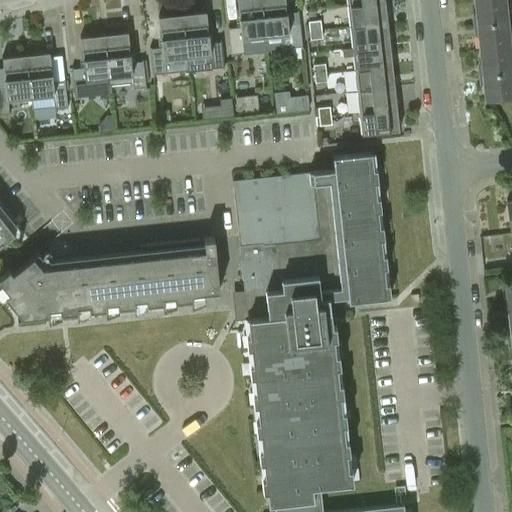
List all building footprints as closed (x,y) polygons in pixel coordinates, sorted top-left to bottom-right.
[(242,39),(265,36),(261,0),(237,0),(240,26),(228,27),(231,56),(244,55),(242,39)] [(285,0),(261,0),(265,36),(288,34),(289,50),(302,48),(299,20),(288,21),(285,0)] [(476,0),(474,0),(477,25),(509,22),(506,0),(476,0)] [(347,5),(350,27),(388,23),(385,1),(347,5)] [(182,14),(187,57),(209,54),(211,70),(224,69),(221,40),(209,41),(206,12),(182,14)] [(164,59),(187,57),(182,14),(158,17),(162,46),(150,48),(153,76),(166,75),(164,59)] [(308,22),(309,31),(321,30),(320,21),(308,22)] [(477,25),(479,50),(511,47),(509,22),(477,25)] [(350,27),(352,48),(390,44),(388,23),(350,27)] [(321,30),(309,31),(310,40),(322,39),(321,30)] [(104,34),(109,85),(132,83),(133,90),(146,89),(143,60),(131,61),(128,32),(104,34)] [(109,85),(104,34),(80,37),(83,67),(71,68),(74,97),(88,95),(86,79),(108,77),(109,85)] [(352,48),(352,49),(343,50),(344,57),(353,56),(354,70),(392,66),(390,44),(352,48)] [(479,50),(482,75),(511,72),(511,47),(479,50)] [(26,55),(30,97),(31,109),(54,106),(54,110),(67,109),(64,80),(53,82),(49,52),(26,55)] [(8,100),(30,97),(26,55),(2,57),(3,70),(0,70),(0,116),(9,115),(8,100)] [(313,66),(314,74),(326,73),(325,64),(313,66)] [(392,66),(354,70),(357,91),(395,87),(392,66)] [(511,98),(511,72),(482,75),(485,101),(511,98)] [(326,73),(314,74),(315,84),(327,82),(326,73)] [(357,91),(359,113),(397,109),(395,87),(357,91)] [(289,90),(275,92),(277,112),(291,111),(290,96),(289,90)] [(237,113),(259,111),(257,95),(235,98),(237,113)] [(203,107),(196,108),(197,118),(204,117),(203,107)] [(317,109),(318,117),(330,116),(330,107),(317,109)] [(399,131),(397,109),(359,113),(362,135),(399,131)] [(168,110),(155,111),(156,120),(169,119),(168,110)] [(330,116),(318,117),(319,127),(331,125),(330,116)] [(153,125),(153,118),(142,119),(143,126),(153,125)] [(387,511),(313,511),(311,487),(348,483),(328,299),(347,297),(347,302),(387,298),(371,153),(333,157),(334,170),(233,181),(244,292),(245,292),(248,318),(268,504),(273,504),(274,511),(409,511),(410,510),(387,511)] [(0,243),(1,243),(14,232),(0,215),(0,243)] [(214,237),(148,244),(140,245),(141,256),(42,267),(33,255),(0,281),(0,291),(20,316),(17,316),(17,318),(205,298),(205,292),(219,291),(214,237)]
